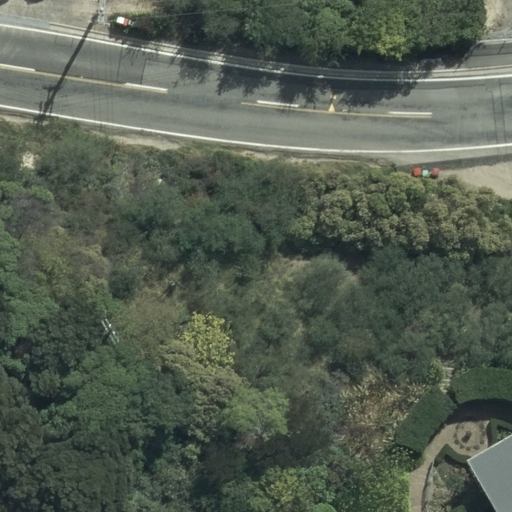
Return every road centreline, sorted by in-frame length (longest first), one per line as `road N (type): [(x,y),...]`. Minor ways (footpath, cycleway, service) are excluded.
road 1 (tertiary): [(0,64),(341,111),(511,110)]
road 2 (unknown): [(0,286),(83,407),(99,445),(101,511)]
